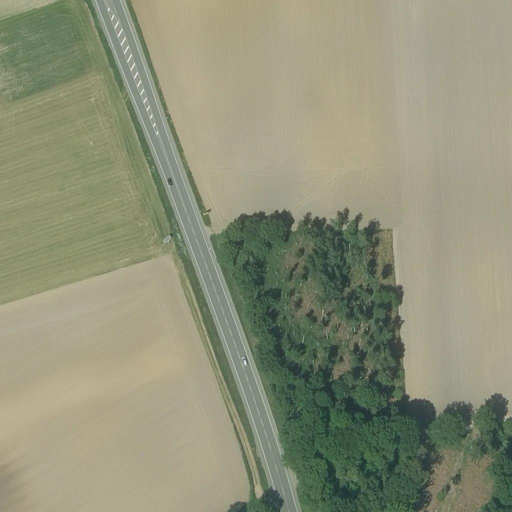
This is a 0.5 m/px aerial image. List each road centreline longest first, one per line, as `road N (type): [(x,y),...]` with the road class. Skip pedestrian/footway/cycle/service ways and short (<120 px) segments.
road 1 (secondary): [(288,511),(106,0)]
road 2 (track): [(254,511),(331,447),(511,423)]
